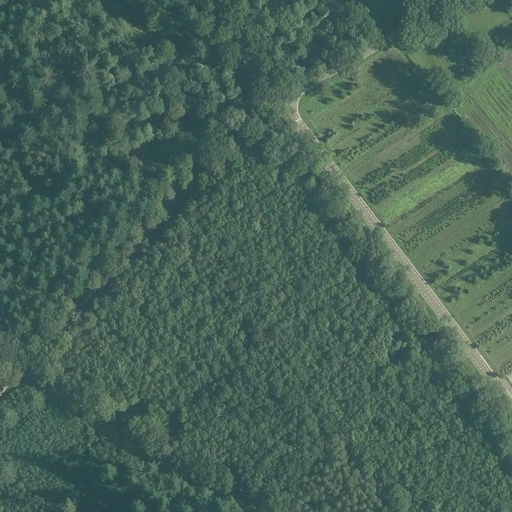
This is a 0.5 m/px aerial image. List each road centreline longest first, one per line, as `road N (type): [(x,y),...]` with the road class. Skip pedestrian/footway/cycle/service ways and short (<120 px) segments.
road 1 (unclassified): [(511,407),(280,101)]
road 2 (track): [(19,373),(262,107)]
road 3 (track): [(19,373),(177,473),(273,511)]
road 4 (track): [(262,107),(89,0)]
road 5 (unclassified): [(280,101),(441,0)]
road 6 (unclassified): [(280,101),(205,0)]
